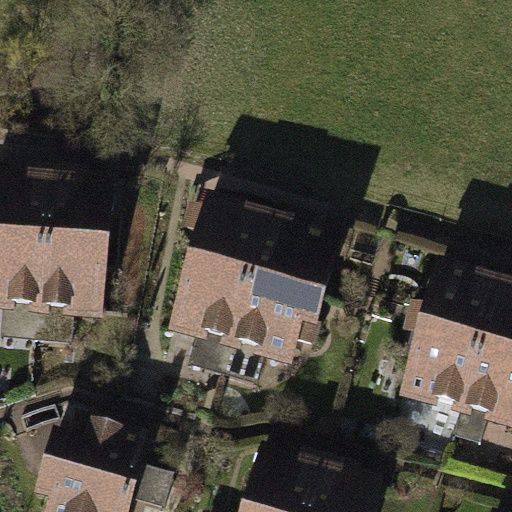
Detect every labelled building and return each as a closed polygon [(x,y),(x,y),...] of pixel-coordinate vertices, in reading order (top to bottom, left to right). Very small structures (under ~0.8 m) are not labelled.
[(0,303),(38,307),(49,183),(0,178),(0,303)] [(110,188),(49,183),(38,307),(99,313),(110,188)] [(174,326),(230,341),(263,221),(207,206),(192,258),(174,326)] [(336,240),(263,221),(230,341),(289,356),(298,323),(312,327),(319,301),(336,240)] [(404,391),(462,407),(496,286),(437,270),(404,391)] [(511,290),(496,286),(462,407),(511,420),(511,290)] [(54,498),(49,511),(124,511),(144,442),(74,422),(67,449),(52,445),(38,494),(54,498)] [(244,511),(305,511),(317,469),(295,463),(260,453),(244,511)] [(348,477),(317,469),(305,511),(369,511),(377,485),(348,477)]
